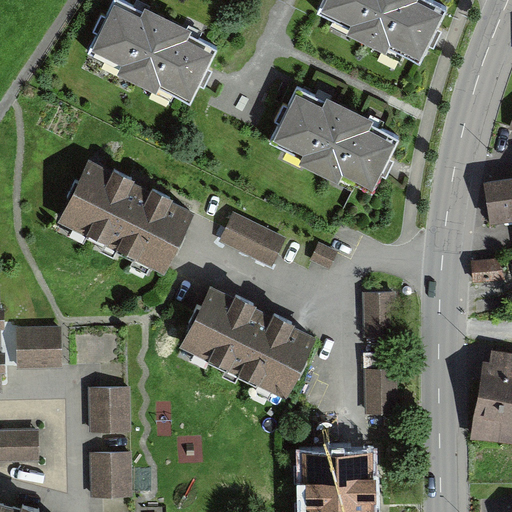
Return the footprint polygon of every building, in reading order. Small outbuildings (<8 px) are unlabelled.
[(240,46),(145,0),(125,0),(99,56),(209,110),(240,46)] [(453,6),(438,0),(322,0),(315,17),(425,67),(453,6)] [(422,133),(308,81),(281,141),(394,193),(422,133)] [(206,209),(98,157),(65,225),(173,277),(206,209)] [(511,176),(486,179),(490,224),(511,221),(511,176)] [(293,229),(238,204),(224,235),(279,260),(293,229)] [(477,281),(506,279),(504,255),(475,257),(477,281)] [(343,330),(226,280),(196,351),(312,401),(343,330)] [(18,281),(0,281),(0,384),(19,384),(18,281)] [(366,329),(401,329),(401,288),(366,288),(366,329)] [(511,348),(494,345),(475,431),(511,439),(511,348)] [(368,402),(400,402),(400,366),(367,366),(368,402)] [(130,386),(92,387),(93,430),(132,428),(130,386)] [(38,428),(0,429),(0,461),(39,460),(38,428)] [(400,511),(399,451),(314,453),(314,511),(400,511)] [(134,452),(94,453),(94,496),(135,495),(134,452)]
